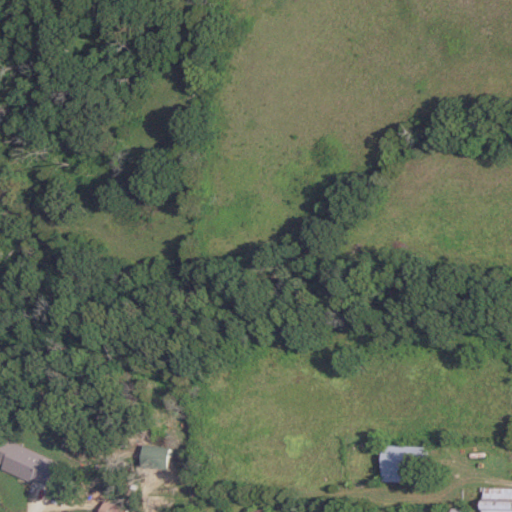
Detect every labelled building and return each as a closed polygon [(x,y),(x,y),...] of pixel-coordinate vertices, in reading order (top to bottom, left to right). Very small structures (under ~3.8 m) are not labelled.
[(57,458),(4,438),(0,449),(0,466),(47,484),(57,458)] [(170,467),(170,444),(145,444),(144,466),(170,467)] [(385,481),(428,481),(428,445),(385,445),(385,481)] [(511,488),(489,488),(489,497),(505,497),(505,489),(511,488)] [(126,511),(128,508),(106,499),(101,511),(126,511)]
